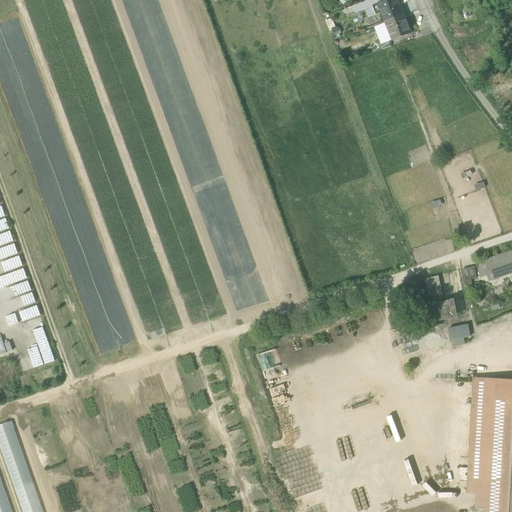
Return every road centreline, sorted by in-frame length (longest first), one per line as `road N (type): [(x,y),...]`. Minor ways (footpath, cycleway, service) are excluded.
road 1 (track): [(0,408),(511,237)]
road 2 (track): [(71,384),(0,190)]
road 3 (residential): [(422,0),(434,30),(511,136)]
